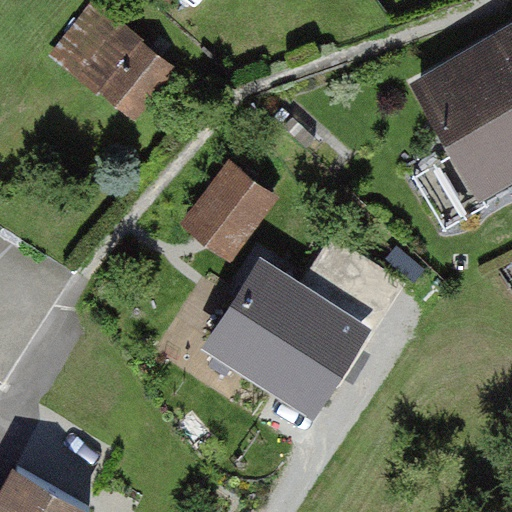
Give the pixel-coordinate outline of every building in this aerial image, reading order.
[(180,68),(97,6),(50,67),(134,130),(180,68)] [(511,29),(421,82),(482,188),(511,170),(511,29)] [(193,225),(242,257),(294,179),(245,147),(193,225)] [(213,341),(312,405),(362,327),(263,263),(213,341)] [(0,510),(0,511),(92,511),(125,455),(54,415),(0,510)]
